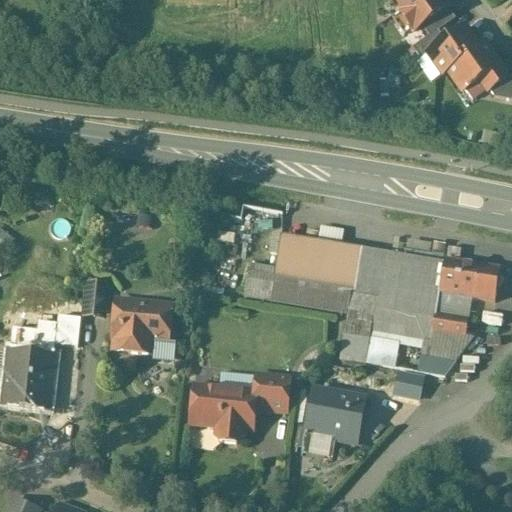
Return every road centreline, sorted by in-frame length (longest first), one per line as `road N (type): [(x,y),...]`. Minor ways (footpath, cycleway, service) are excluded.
road 1 (secondary): [(0,123),(511,210)]
road 2 (residential): [(511,356),(487,384),(409,437),(340,511)]
road 3 (residential): [(0,462),(128,511)]
